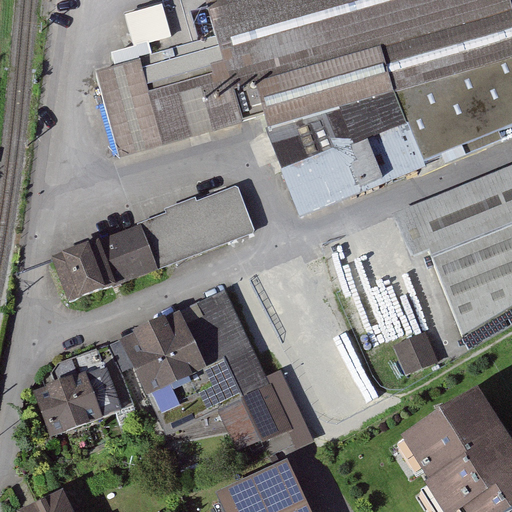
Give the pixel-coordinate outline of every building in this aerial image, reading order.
[(122,74),(102,80),(126,161),(268,120),(296,216),(511,129),(511,0),(194,0),(130,19),(139,52),(118,58),(122,74)] [(244,195),(62,262),(78,304),(259,237),(244,195)] [(511,195),(421,231),(465,335),(511,308),(511,195)] [(400,225),(334,252),(350,291),(416,263),(400,225)] [(304,259),(240,286),(259,329),(322,301),(304,259)] [(228,295),(120,344),(164,438),(218,413),(238,456),(291,432),(299,448),(315,441),(282,371),(266,378),(228,295)] [(424,337),(399,349),(412,377),(437,365),(424,337)] [(53,439),(134,408),(111,348),(59,368),(54,376),(57,386),(36,394),(53,439)] [(511,511),(511,426),(494,396),(415,444),(456,511),(511,511)] [(312,511),(294,469),(224,499),(229,511),(312,511)] [(80,511),(73,496),(36,511),(80,511)]
